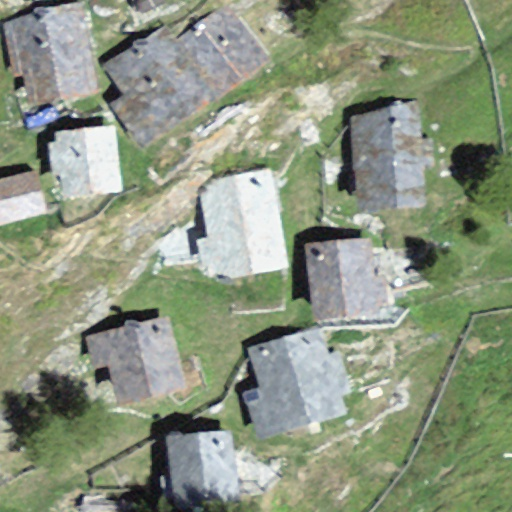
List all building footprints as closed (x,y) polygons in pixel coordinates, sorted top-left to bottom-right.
[(0,22),(6,107),(81,102),(74,13),(0,18),(0,22)] [(211,99),(254,70),(219,17),(175,46),(211,99)] [(127,153),(202,108),(158,36),(83,82),(127,153)] [(347,119),(347,221),(414,220),(414,118),(347,119)] [(45,204),(102,203),(101,137),(44,138),(44,151),(39,151),(39,186),(44,186),(45,204)] [(0,189),(0,231),(34,224),(25,184),(0,189)] [(204,284),(274,279),(268,185),(198,190),(202,250),(193,251),(194,276),(204,276),(204,284)] [(301,256),(302,329),(364,328),(363,255),(301,256)] [(108,410),(175,402),(166,332),(85,343),(88,372),(102,370),(108,410)] [(311,341),(242,357),(251,394),(235,398),(246,445),(330,425),(326,406),(337,404),(328,364),(317,367),(311,341)] [(159,445),(159,511),(219,511),(220,445),(159,445)]
